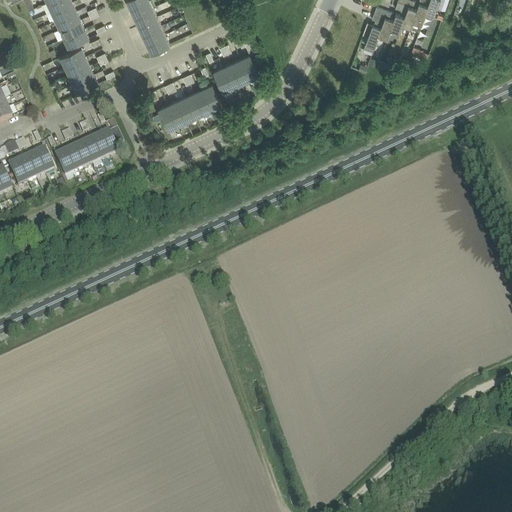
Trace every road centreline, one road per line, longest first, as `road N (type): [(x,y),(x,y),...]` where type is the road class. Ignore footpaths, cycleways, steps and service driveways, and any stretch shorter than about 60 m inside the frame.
road 1 (primary): [(0,327),(511,90)]
road 2 (unclassified): [(150,168),(246,123),(287,91),(331,0)]
road 3 (track): [(338,511),(477,394)]
road 4 (unclassified): [(150,168),(0,238)]
